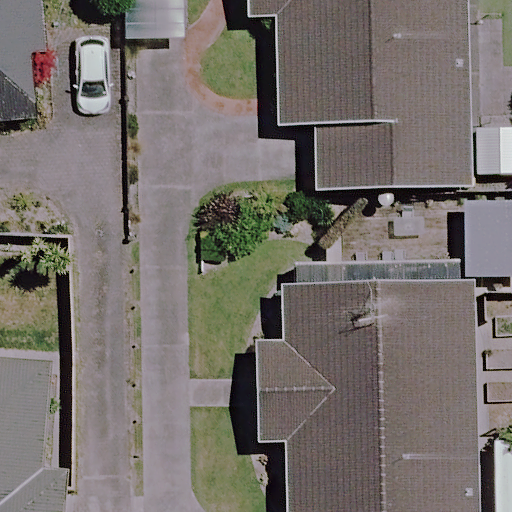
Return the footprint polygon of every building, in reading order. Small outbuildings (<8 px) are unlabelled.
[(46,0),(0,0),(0,127),(48,127),(46,0)] [(511,135),(464,136),(461,0),(261,0),(262,18),(285,18),(288,134),(321,133),(322,199),(466,195),(490,195),(489,183),(511,182),(511,135)] [(511,278),(511,211),(445,217),(451,283),(511,278)] [(511,511),(511,453),(468,452),(472,291),(281,286),(280,334),(264,334),(261,447),(292,447),(290,511),(511,511)] [(46,375),(0,373),(0,511),(63,511),(65,477),(44,476),(46,375)]
